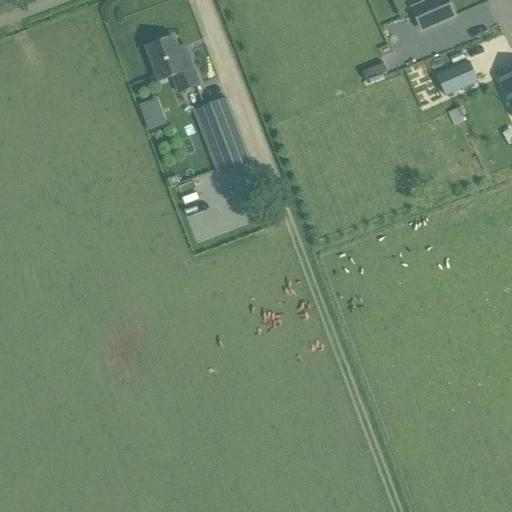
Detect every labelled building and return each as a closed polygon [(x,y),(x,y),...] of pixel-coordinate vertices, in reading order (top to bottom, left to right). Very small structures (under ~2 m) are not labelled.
[(430,0),(431,2),(413,9),(423,32),(454,19),(445,0),(430,0)] [(175,38),(148,48),(160,82),(174,77),(180,93),(200,86),(188,52),(181,55),(175,38)] [(470,63),(437,77),(445,97),(478,83),(470,63)] [(511,75),(498,81),(511,114),(511,75)] [(228,99),(194,111),(219,176),(253,163),(228,99)] [(192,210),(220,200),(216,190),(188,200),(192,210)]
